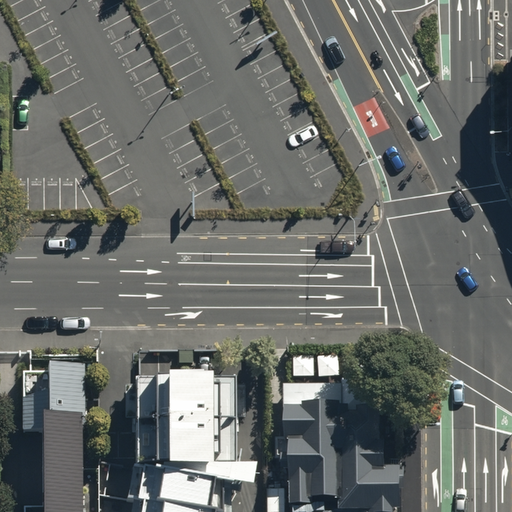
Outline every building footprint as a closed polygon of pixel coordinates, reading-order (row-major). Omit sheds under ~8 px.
[(269,137),(269,123),(254,123),(254,129),(236,129),(236,149),(237,149),(237,204),(255,204),(255,213),(270,213),(270,196),(281,196),(281,210),(322,210),(322,123),(282,123),(282,137),(269,137)] [(346,357),(346,377),(371,377),(371,356),(346,357)] [(85,511),(85,368),(48,369),(48,393),(22,403),(22,435),(41,435),(42,511),(85,511)] [(221,511),(221,486),(235,490),(235,470),(234,437),(238,436),(239,419),(245,419),(245,382),(136,383),(136,386),(139,469),(133,502),(139,504),(137,511),(221,511)] [(342,387),(287,387),(287,443),(293,443),(293,511),(396,511),(404,511),(404,469),(387,470),(386,444),(381,444),(381,409),(342,409),(342,387)]
